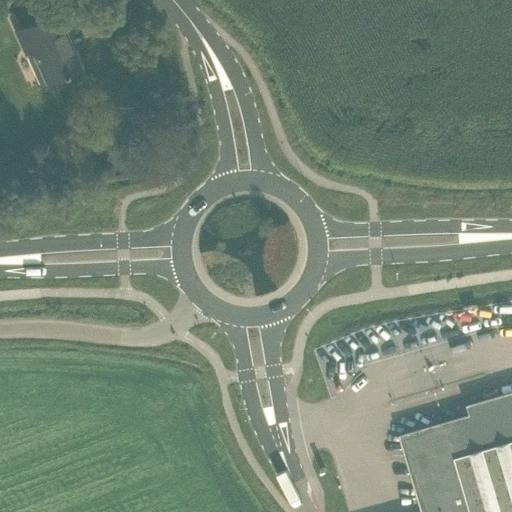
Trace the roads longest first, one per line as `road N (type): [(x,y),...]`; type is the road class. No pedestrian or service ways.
road 1 (unclassified): [(0,329),(146,338),(173,326),(204,296)]
road 2 (secondary): [(510,235),(437,227),(311,230)]
road 3 (secondary): [(313,257),(435,252),(510,235)]
road 4 (secondary): [(186,235),(0,256)]
road 5 (secondary): [(0,265),(186,266)]
road 6 (unclassified): [(232,312),(258,412),(277,435)]
road 7 (unclassified): [(264,186),(247,115),(220,63)]
road 8 (unclassified): [(277,435),(271,310)]
road 9 (unclassified): [(220,63),(230,187)]
